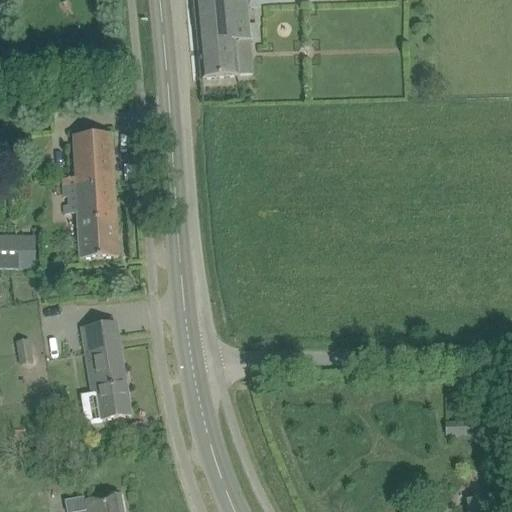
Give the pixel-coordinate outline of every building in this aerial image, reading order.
[(246,0),(194,0),(202,81),(238,78),(238,76),(253,75),(250,41),(259,40),(258,24),(248,25),(246,0)] [(112,135),(92,136),(74,137),(76,179),(63,180),(64,198),(67,198),(68,207),(65,207),(65,216),(78,215),(80,261),(118,259),(112,135)] [(34,238),(0,237),(0,270),(33,271),(34,238)] [(116,323),(96,327),(82,329),(92,395),(98,394),(102,422),(131,417),(116,323)] [(33,365),(29,342),(16,344),(19,367),(33,365)] [(445,422),(445,436),(464,436),(464,422),(445,422)] [(83,430),(69,432),(71,446),(86,444),(83,430)] [(123,511),(120,495),(100,499),(85,501),(86,511),(123,511)] [(507,511),(506,495),(493,496),(494,511),(507,511)]
